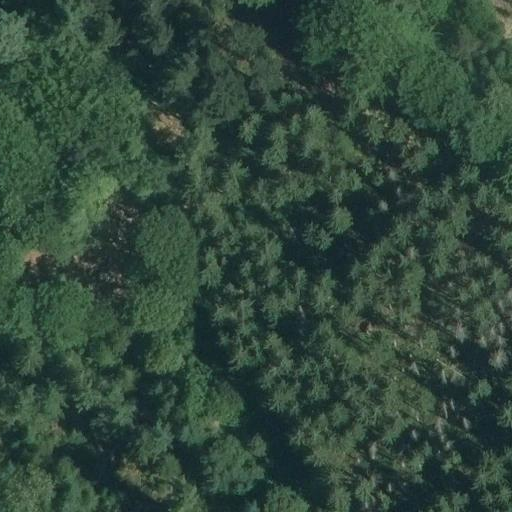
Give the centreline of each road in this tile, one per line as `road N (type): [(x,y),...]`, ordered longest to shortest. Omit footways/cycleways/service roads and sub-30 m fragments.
road 1 (track): [(143,328),(167,340),(306,511)]
road 2 (track): [(511,141),(328,0)]
road 3 (track): [(0,120),(63,238),(80,253)]
